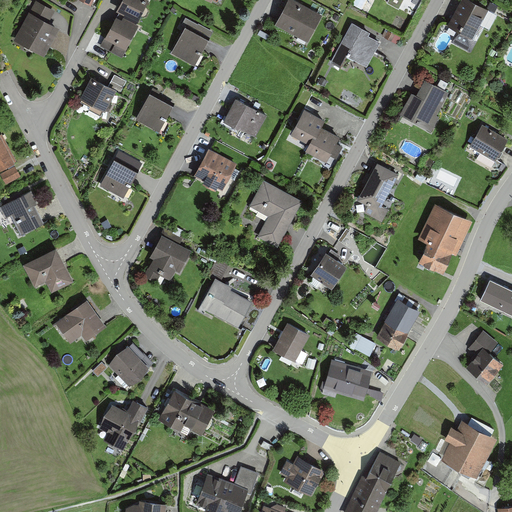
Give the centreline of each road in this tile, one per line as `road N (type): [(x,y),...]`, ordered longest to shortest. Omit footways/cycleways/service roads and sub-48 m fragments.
road 1 (residential): [(437,0),(230,382)]
road 2 (residential): [(265,0),(141,229),(111,268)]
road 3 (residential): [(111,268),(88,242),(3,78)]
road 4 (residential): [(511,497),(492,489),(502,441),(494,411),(430,343)]
road 5 (residential): [(511,186),(430,343)]
road 6 (residential): [(230,382),(212,379),(160,342),(118,293),(111,268)]
road 7 (residential): [(352,456),(241,396),(230,382)]
road 8 (residential): [(430,343),(383,422),(352,456)]
